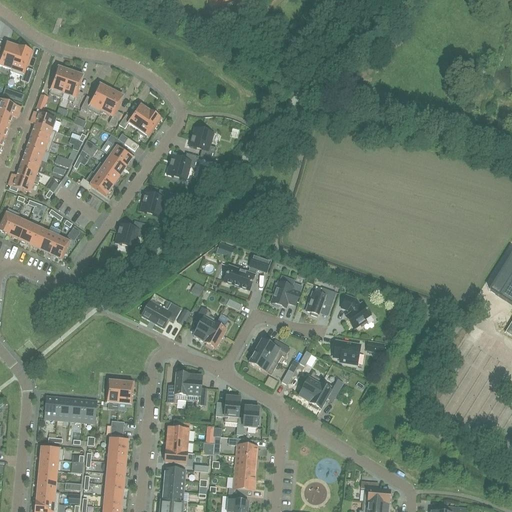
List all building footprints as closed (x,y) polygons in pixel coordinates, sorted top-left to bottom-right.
[(19,49),(7,44),(1,60),(0,59),(0,66),(11,71),(19,49)] [(31,53),(19,49),(11,71),(24,75),(31,53)] [(49,95),(62,99),(63,95),(71,73),(58,68),(49,95)] [(63,95),(69,97),(68,101),(73,103),(72,106),(79,108),(83,94),(77,92),(83,77),(71,73),(63,95)] [(92,100),(87,97),(80,110),(87,113),(88,111),(99,117),(101,112),(111,91),(100,86),(92,100)] [(101,112),(112,118),(109,124),(115,127),(121,115),(116,112),(123,97),(111,91),(101,112)] [(15,93),(12,99),(22,103),(24,96),(15,93)] [(43,112),(47,98),(41,96),(36,109),(37,110),(43,112)] [(21,108),(0,100),(0,113),(12,118),(14,113),(18,115),(21,108)] [(150,113),(140,106),(131,119),(126,116),(119,126),(124,130),(128,124),(138,130),(150,113)] [(37,110),(36,114),(51,119),(52,115),(43,112),(37,110)] [(0,125),(8,128),(12,118),(0,113),(0,125)] [(34,113),(32,120),(36,121),(35,126),(51,132),(52,131),(55,120),(51,119),(36,114),(34,113)] [(160,120),(150,113),(138,130),(147,137),(160,120)] [(0,136),(5,138),(8,128),(0,125),(0,136)] [(35,126),(31,136),(52,143),(56,133),(52,131),(51,132),(35,126)] [(192,137),(189,147),(202,151),(200,158),(212,161),(216,149),(210,148),(213,134),(199,129),(197,139),(192,137)] [(104,145),(107,147),(116,134),(113,132),(104,145)] [(31,136),(27,146),(44,152),(49,154),(52,143),(31,136)] [(124,145),(134,152),(138,147),(128,139),(124,145)] [(76,140),(74,146),(80,148),(82,143),(78,141),(76,140)] [(133,159),(113,145),(106,155),(110,158),(110,157),(126,168),(133,159)] [(44,152),(27,146),(24,156),(41,162),(44,152)] [(195,170),(199,158),(186,154),(185,160),(172,157),(169,167),(174,168),(171,177),(186,181),(189,168),(195,170)] [(41,162),(24,156),(20,167),(37,173),(41,162)] [(110,158),(104,166),(104,167),(119,178),(126,168),(110,157),(110,158)] [(72,162),(62,159),(59,166),(69,170),(72,162)] [(104,166),(100,164),(93,174),(97,176),(113,187),(119,178),(104,167),(104,166)] [(37,173),(20,167),(17,177),(33,183),(37,173)] [(97,176),(91,185),(83,180),(79,185),(89,193),(93,188),(106,197),(113,187),(97,176)] [(18,190),(29,194),(33,183),(17,177),(15,181),(11,179),(8,186),(11,187),(18,190)] [(53,194),(58,187),(51,182),(46,189),(49,192),(53,194)] [(157,197),(145,193),(142,204),(140,212),(140,213),(141,213),(144,214),(159,218),(163,205),(169,206),(172,194),(159,191),(157,197)] [(19,215),(8,210),(0,226),(0,232),(9,236),(16,219),(17,219),(19,215)] [(27,224),(17,219),(16,219),(9,236),(19,241),(27,224)] [(133,228),(120,225),(117,235),(115,243),(115,244),(116,244),(119,245),(134,250),(138,236),(144,238),(147,226),(134,222),(133,228)] [(37,228),(27,224),(19,241),(29,246),(37,228)] [(47,233),(37,228),(29,246),(40,250),(47,233)] [(73,229),(67,237),(74,242),(80,234),(73,229)] [(50,255),(58,238),(47,233),(40,250),(50,255)] [(69,243),(58,238),(50,255),(61,260),(69,243)] [(219,244),(216,253),(231,258),(234,249),(219,244)] [(248,274),(229,267),(223,283),(249,292),(254,276),(256,270),(266,274),(270,263),(253,257),(249,268),(250,268),(248,274)] [(309,275),(300,272),(298,278),(306,281),(309,275)] [(511,275),(499,297),(511,305),(511,321),(505,333),(511,337),(511,386),(509,391),(511,393),(511,275)] [(307,284),(313,286),(315,278),(309,276),(307,284)] [(295,307),(302,287),(294,285),(292,288),(278,283),(277,285),(275,284),(273,292),(275,292),(271,304),(272,304),(271,306),(279,309),(280,307),(286,309),(287,304),(295,307)] [(336,294),(322,289),(320,296),(312,293),(305,312),(311,314),(310,316),(317,318),(317,316),(318,317),(322,306),(330,309),(336,294)] [(359,305),(356,300),(345,296),(341,309),(347,312),(349,315),(345,317),(354,330),(360,326),(361,327),(367,324),(365,321),(371,317),(362,304),(359,305)] [(241,306),(229,301),(226,306),(239,312),(241,306)] [(156,324),(163,328),(168,320),(173,323),(180,310),(168,303),(164,311),(149,303),(142,316),(149,321),(150,321),(150,320),(155,323),(155,324),(156,324)] [(204,344),(217,321),(209,317),(211,314),(202,309),(195,321),(201,324),(193,337),(204,344)] [(184,310),(177,323),(183,326),(190,313),(184,310)] [(217,321),(204,344),(206,345),(205,346),(212,350),(213,349),(216,350),(230,325),(227,323),(225,326),(217,321)] [(483,344),(489,329),(478,325),(472,339),(483,344)] [(255,352),(277,365),(282,357),(285,359),(289,350),(277,343),(274,348),(261,341),(255,352)] [(336,343),(335,346),(333,346),(331,355),(334,355),(333,358),(340,360),(340,363),(356,366),(360,347),(336,343)] [(384,345),(368,343),(366,351),(382,354),(384,345)] [(277,365),(255,352),(248,364),(271,376),(277,365)] [(311,356),(306,352),(299,364),(304,367),(311,356)] [(293,374),(288,371),(281,383),(287,386),(293,374)] [(310,404),(322,382),(314,377),(316,374),(313,372),(298,398),(310,404)] [(186,402),(189,376),(187,376),(187,374),(179,374),(179,375),(176,375),(174,390),(168,390),(167,404),(177,404),(177,401),(186,402)] [(202,377),(189,376),(186,402),(195,403),(195,406),(205,407),(206,393),(200,393),(202,377)] [(333,388),(322,382),(310,404),(311,405),(311,407),(318,411),(319,409),(321,410),(328,397),(334,400),(343,384),(337,381),(333,388)] [(120,383),(109,382),(107,403),(118,404),(120,383)] [(130,405),(132,384),(120,383),(118,404),(130,405)] [(226,397),(224,423),(237,424),(238,422),(240,398),(237,398),(237,396),(229,396),(229,397),(226,397)] [(59,401),(46,399),(44,421),(57,422),(59,401)] [(69,423),(71,402),(59,401),(57,422),(69,423)] [(82,424),(84,403),(71,402),(69,423),(82,424)] [(95,426),(97,404),(84,403),(82,424),(95,426)] [(258,408),(245,407),(244,422),(238,422),(237,424),(236,436),(243,436),(244,428),(256,429),(257,426),(258,427),(259,418),(257,418),(258,408)] [(124,424),(111,422),(111,429),(123,431),(124,424)] [(168,429),(167,441),(188,443),(189,425),(183,424),(183,430),(168,429)] [(236,446),(238,436),(231,435),(229,445),(236,446)] [(128,441),(110,440),(109,452),(126,454),(128,441)] [(167,441),(166,452),(187,454),(188,443),(167,441)] [(236,457),(257,459),(258,448),(237,446),(236,457)] [(63,462),(64,450),(41,448),(40,460),(58,462),(63,462)] [(108,463),(125,465),(126,454),(109,452),(108,463)] [(187,454),(166,452),(165,464),(186,466),(187,454)] [(236,457),(235,468),(256,470),(257,459),(236,457)] [(40,460),(39,471),(57,473),(58,462),(40,460)] [(107,475),(124,476),(125,465),(108,463),(107,475)] [(235,468),(234,479),(255,481),(256,470),(235,468)] [(164,470),(163,480),(184,482),(185,472),(164,470)] [(39,471),(38,482),(56,483),(57,473),(39,471)] [(106,486),(123,488),(124,476),(107,475),(106,486)] [(255,481),(234,479),(233,490),(254,492),(255,481)] [(184,482),(163,480),(162,491),(183,493),(184,482)] [(38,482),(37,492),(55,494),(56,483),(38,482)] [(363,503),(388,505),(388,503),(390,503),(391,495),(389,495),(389,492),(374,491),(375,485),(361,483),(360,490),(364,490),(363,503)] [(122,499),(123,488),(106,486),(104,497),(122,499)] [(183,493),(162,491),(161,502),(182,504),(183,493)] [(37,492),(36,503),(59,505),(60,494),(55,494),(37,492)] [(247,511),(248,504),(241,503),(242,497),(228,496),(226,511),(247,511)] [(103,509),(121,510),(122,499),(104,497),(103,509)] [(186,511),(187,504),(182,504),(161,502),(160,502),(159,511),(186,511)] [(36,503),(35,511),(57,511),(59,505),(36,503)] [(387,511),(388,505),(363,503),(362,511),(358,511),(387,511)]
